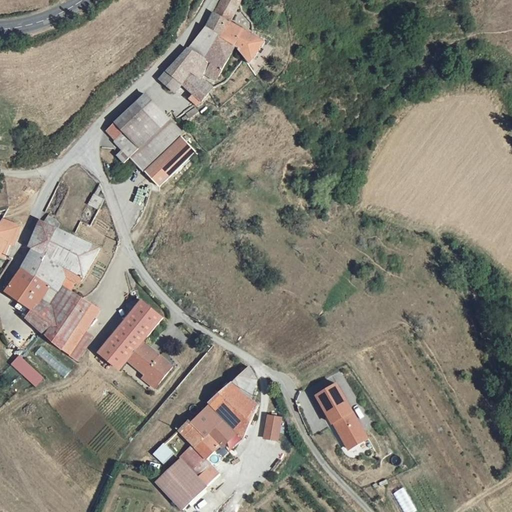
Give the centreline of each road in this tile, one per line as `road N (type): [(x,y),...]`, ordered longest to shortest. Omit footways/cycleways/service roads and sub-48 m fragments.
road 1 (unclassified): [(90,137),(136,265),(181,318),(281,388),(309,450),(365,511)]
road 2 (unclassified): [(209,0),(90,137)]
road 3 (unclassified): [(90,137),(50,180),(0,289)]
